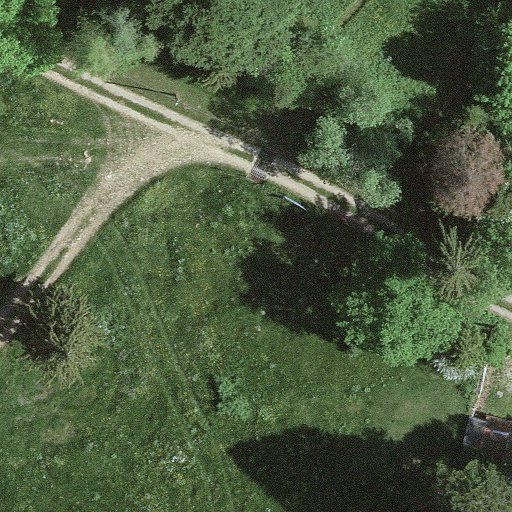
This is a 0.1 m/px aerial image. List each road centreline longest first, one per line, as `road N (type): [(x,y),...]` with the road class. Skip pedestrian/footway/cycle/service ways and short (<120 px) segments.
road 1 (track): [(511,307),(274,173),(0,40)]
road 2 (track): [(179,128),(0,323)]
